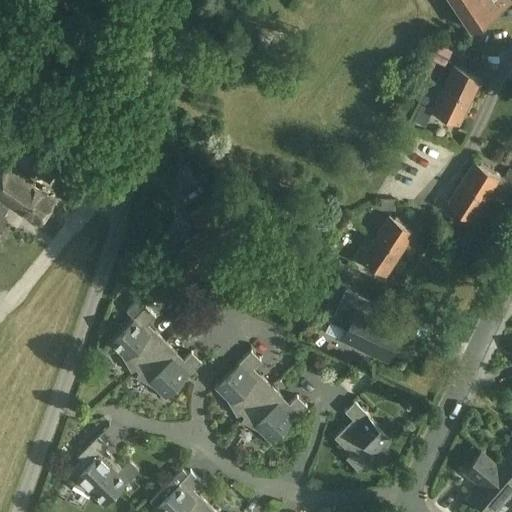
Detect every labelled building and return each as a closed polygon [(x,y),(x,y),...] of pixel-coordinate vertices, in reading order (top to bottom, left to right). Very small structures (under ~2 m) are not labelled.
[(451,0),(471,29),(488,18),(510,3),(511,2),(509,0),(451,0)] [(429,57),(445,64),(451,50),(435,43),(429,57)] [(481,78),(454,65),(443,87),(470,101),(481,78)] [(432,110),(459,123),(470,101),(443,87),(432,110)] [(474,161),(460,182),(486,199),(499,177),(474,161)] [(0,229),(7,219),(3,217),(12,204),(39,223),(54,201),(31,185),(33,181),(8,164),(0,175),(0,229)] [(447,204),(472,220),(486,199),(460,182),(447,204)] [(184,242),(187,247),(179,252),(184,259),(182,260),(185,264),(186,264),(189,271),(211,260),(217,270),(225,265),(217,251),(226,246),(216,226),(224,222),(214,203),(191,215),(197,227),(202,224),(206,231),(200,235),(199,234),(184,242)] [(414,232),(389,215),(375,237),(400,253),(414,232)] [(464,231),(456,227),(448,245),(455,249),(464,231)] [(361,258),(386,274),(400,253),(375,237),(361,258)] [(374,302),(345,288),(329,321),(346,329),(341,339),(382,358),(386,361),(394,343),(401,329),(368,313),(374,302)] [(109,342),(121,354),(131,371),(136,369),(137,370),(166,341),(155,330),(153,332),(147,325),(156,315),(146,305),(145,306),(138,299),(127,310),(134,317),(109,342)] [(139,372),(136,376),(153,386),(165,398),(202,361),(192,351),(182,361),(176,354),(177,352),(166,341),(137,370),(139,372)] [(259,376),(252,369),(262,360),(251,350),(215,386),(226,398),(237,416),(241,413),(243,414),(272,385),(260,374),(259,376)] [(241,420),(259,430),(271,442),(307,405),(297,395),(288,405),(281,398),(283,396),(272,385),(243,414),(244,416),(241,420)] [(346,425),(334,437),(351,453),(346,457),(359,470),(365,463),(370,466),(380,448),(392,436),(355,400),(344,410),(354,420),(348,426),(346,425)] [(105,449),(109,445),(99,434),(77,455),(82,460),(70,472),(77,479),(74,483),(91,493),(103,505),(139,470),(129,460),(121,468),(114,461),(115,460),(105,449)] [(511,448),(498,465),(511,477),(511,448)] [(481,484),(471,496),(489,511),(491,511),(511,488),(511,477),(498,465),(482,450),(465,470),(481,484)] [(198,496),(192,490),(201,480),(191,470),(188,473),(183,468),(151,500),(156,506),(154,507),(159,511),(205,511),(211,506),(200,495),(198,496)]
